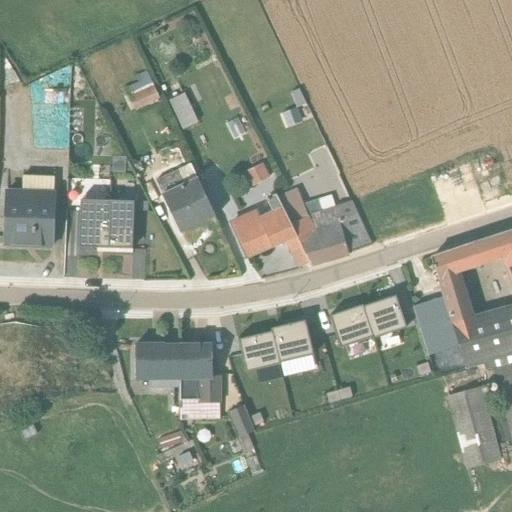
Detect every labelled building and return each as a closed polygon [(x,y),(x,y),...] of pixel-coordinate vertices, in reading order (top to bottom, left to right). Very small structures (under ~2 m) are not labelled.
[(138,84),(124,90),(134,111),(159,100),(147,73),(135,78),(138,84)] [(295,109),(282,114),(287,129),(301,124),(296,109),(304,106),(298,91),(297,91),(290,94),(295,109)] [(183,95),(167,102),(181,132),(197,124),(183,95)] [(268,178),(261,164),(244,173),(251,187),(268,178)] [(213,214),(190,165),(156,181),(178,229),(179,230),(213,214)] [(6,191),(4,246),(51,247),(53,178),(22,177),(21,191),(6,191)] [(370,247),(371,246),(351,201),(322,211),(318,200),(304,206),(296,189),(278,198),(277,199),(311,267),(348,256),(349,255),(370,247)] [(298,268),(309,264),(275,195),(265,200),(270,212),(259,217),(256,210),(228,222),(246,261),(288,244),(298,268)] [(109,202),(79,201),(77,248),(107,249),(109,202)] [(139,203),(109,202),(107,249),(137,250),(139,203)] [(451,324),(455,339),(459,350),(460,353),(465,371),(483,366),(488,385),(492,384),(495,384),(506,422),(503,423),(500,424),(505,444),(511,442),(511,231),(493,238),(502,261),(511,285),(511,305),(475,316),(472,317),(451,324)] [(443,299),(451,324),(472,317),(475,316),(461,275),(482,268),(478,258),(474,244),(431,259),(443,299)] [(395,295),(328,317),(334,335),(339,350),(373,339),(406,328),(395,295)] [(451,324),(443,299),(442,299),(413,308),(426,349),(455,339),(451,324)] [(9,319),(0,319),(0,337),(10,337),(9,319)] [(271,331),(270,331),(237,339),(245,372),(279,364),(313,356),(305,323),(271,331)] [(191,346),(178,347),(179,422),(219,421),(218,404),(220,404),(219,377),(212,377),(211,346),(199,346),(199,345),(191,345),(191,346)] [(163,346),(135,346),(136,381),(147,381),(148,390),(178,389),(178,347),(164,347),(163,346)] [(480,389),(446,398),(466,471),(501,462),(488,416),(500,412),(495,394),(483,398),(480,389)] [(237,409),(227,413),(244,453),(252,450),(249,442),(246,436),(254,433),(244,407),(237,409)] [(180,444),(176,434),(158,440),(161,450),(180,444)]
